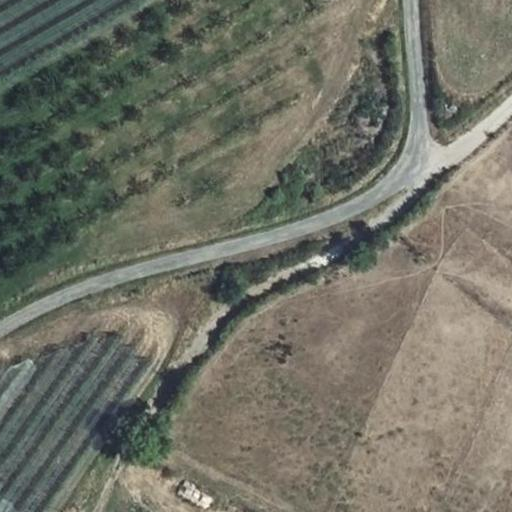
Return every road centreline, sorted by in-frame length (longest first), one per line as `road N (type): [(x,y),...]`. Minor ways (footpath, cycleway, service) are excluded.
road 1 (track): [(101,511),(138,418),(213,331),(395,210),(468,143)]
road 2 (unclassified): [(416,170),(374,195),(212,256),(55,302),(0,337)]
road 3 (unclassified): [(413,0),(416,170)]
